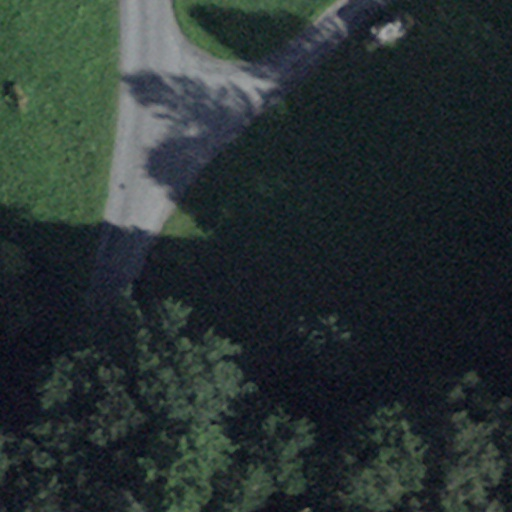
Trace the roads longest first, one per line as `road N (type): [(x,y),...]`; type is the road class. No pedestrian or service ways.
road 1 (unclassified): [(153,159),(140,229),(43,511)]
road 2 (residential): [(153,159),(366,0)]
road 3 (unclassified): [(151,0),(153,159)]
